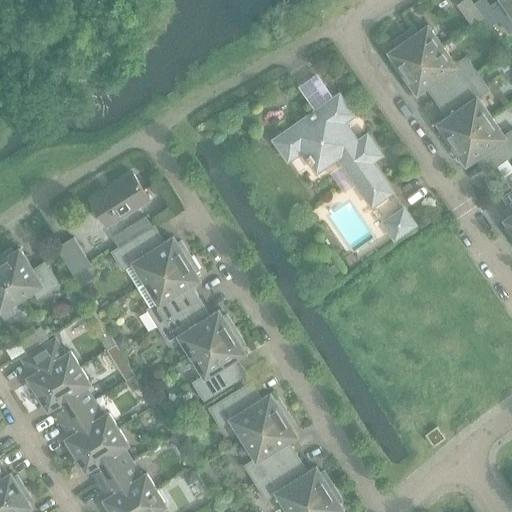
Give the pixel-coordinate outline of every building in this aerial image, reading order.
[(470,0),(464,0),(458,4),(472,24),(482,17),(473,3),(470,0)] [(486,0),(477,0),(473,3),(482,17),(488,27),(500,19),(509,31),(511,28),(511,0),(502,0),(504,2),(494,10),(486,0)] [(400,73),(442,44),(428,24),(417,31),(413,26),(394,40),(397,45),(389,51),(394,57),(390,59),(400,73)] [(279,26),(272,31),(279,43),(286,38),(279,26)] [(477,73),(466,56),(455,64),(442,44),(400,73),(409,87),(413,85),(417,91),(426,85),(437,100),(477,73)] [(511,63),(511,62),(507,55),(499,61),(504,69),(511,63)] [(491,115),(478,96),(488,89),(477,73),(437,100),(447,116),(438,122),(443,128),(439,131),(449,144),(491,115)] [(377,151),(369,138),(370,138),(369,137),(365,139),(363,136),(357,141),(343,121),(349,116),(347,113),(351,111),(350,110),(341,98),(342,98),(341,97),(337,99),(335,96),(278,136),(280,139),(276,142),(277,143),(278,142),(286,154),(285,155),(286,156),(290,153),(292,156),(302,149),(317,170),(338,156),(370,202),(373,200),(375,203),(376,202),(388,193),(388,194),(389,193),(387,190),(390,188),(371,161),(377,156),(375,154),(379,151),(378,150),(377,151)] [(511,154),(511,129),(504,135),(491,115),(449,144),(458,158),(462,156),(466,163),(475,156),(486,172),(511,154)] [(149,199),(132,171),(111,185),(112,186),(92,199),(91,197),(90,198),(107,225),(149,199)] [(511,190),(503,196),(511,209),(511,213),(505,218),(509,225),(506,227),(511,236),(511,190)] [(415,224),(406,211),(403,213),(400,209),(399,210),(400,210),(387,219),(387,218),(386,219),(388,223),(386,225),(395,237),(415,224)] [(190,254),(181,240),(177,242),(173,236),(164,241),(154,225),(112,251),(123,268),(134,262),(146,281),(190,254)] [(90,263),(73,236),(56,247),(73,274),(90,263)] [(58,284),(44,262),(33,269),(20,247),(13,251),(11,248),(0,254),(0,262),(21,296),(33,289),(38,296),(58,284)] [(200,299),(190,283),(199,278),(195,271),(198,269),(190,254),(146,281),(159,301),(148,308),(158,325),(200,299)] [(21,296),(0,262),(0,309),(5,317),(14,311),(9,304),(21,296)] [(93,279),(85,268),(74,275),(81,286),(93,279)] [(235,328),(226,314),(223,316),(219,309),(209,315),(200,299),(158,325),(169,342),(179,335),(192,355),(235,328)] [(93,308),(82,316),(88,326),(100,319),(93,308)] [(26,350),(46,337),(40,327),(20,339),(26,350)] [(246,373),(236,357),(245,351),(241,344),(244,342),(235,328),(192,355),(204,375),(193,381),(204,399),(246,373)] [(130,342),(124,332),(114,339),(120,348),(130,342)] [(111,337),(103,342),(107,349),(115,343),(111,337)] [(35,394),(80,366),(70,350),(65,353),(55,338),(23,358),(32,373),(28,376),(31,380),(28,383),(35,394)] [(115,344),(107,349),(111,355),(119,350),(115,344)] [(94,400),(85,385),(90,382),(80,366),(35,394),(42,405),(45,403),(48,408),(52,405),(61,420),(94,400)] [(130,368),(122,373),(126,379),(134,374),(130,368)] [(151,379),(146,371),(138,376),(143,385),(151,379)] [(287,411),(278,397),(275,399),(270,392),(261,398),(251,382),(210,407),(220,425),(231,418),(244,438),(287,411)] [(73,455),(118,427),(108,411),(103,414),(94,400),(61,420),(70,435),(66,437),(69,442),(66,444),(73,455)] [(297,455),(287,440),(297,434),(292,427),(296,425),(287,411),(244,438),(256,458),(245,464),(256,481),(297,455)] [(190,430),(183,420),(172,428),(178,438),(190,430)] [(437,426),(426,434),(434,444),(444,437),(437,426)] [(132,461),(123,446),(128,443),(118,427),(73,455),(80,466),(83,464),(86,469),(90,466),(99,481),(132,461)] [(333,484),(324,470),(320,472),(316,465),(307,471),(297,455),(256,481),(266,498),(277,491),(289,511),(333,484)] [(108,511),(117,511),(156,488),(146,472),(141,475),(132,461),(99,481),(108,496),(104,498),(107,503),(104,505),(108,511)] [(0,500),(24,486),(17,474),(13,477),(10,472),(7,474),(0,463),(0,500)] [(191,466),(180,473),(188,484),(198,477),(191,466)] [(333,484),(289,511),(334,511),(342,507),(338,500),(341,498),(333,484)] [(30,511),(27,506),(30,504),(27,499),(31,497),(24,486),(0,500),(0,511),(30,511)] [(163,511),(161,507),(166,504),(156,488),(117,511),(163,511)]
